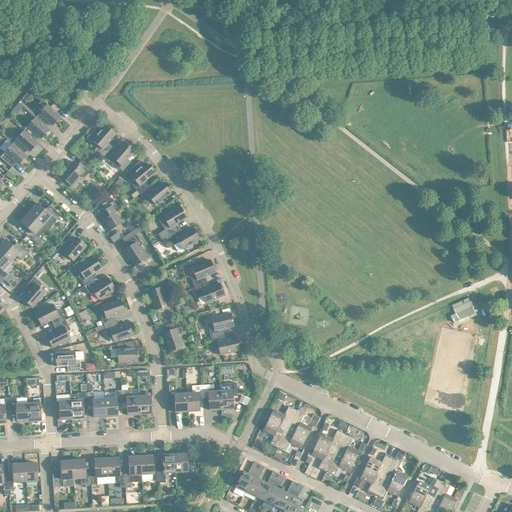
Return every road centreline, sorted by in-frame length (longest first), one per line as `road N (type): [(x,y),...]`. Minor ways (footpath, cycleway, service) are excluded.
road 1 (residential): [(38,173),(99,105),(148,145),(201,213),(241,296),(259,370),(275,381)]
road 2 (residential): [(162,435),(159,367),(130,285),(86,215),(38,173)]
road 3 (residential): [(495,490),(275,381)]
road 4 (residential): [(48,448),(48,374),(0,287)]
